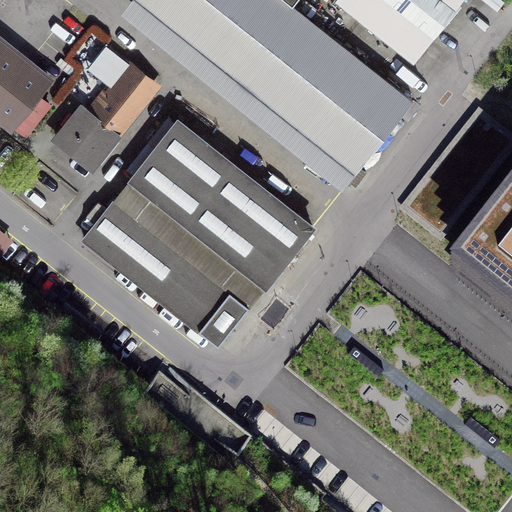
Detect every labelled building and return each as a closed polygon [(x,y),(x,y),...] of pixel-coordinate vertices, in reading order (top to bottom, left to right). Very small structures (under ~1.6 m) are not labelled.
[(140,0),(353,170),(412,96),(296,5),(299,0),(140,0)] [(338,0),(416,59),(461,0),(338,0)] [(51,73),(0,32),(0,120),(8,127),(11,123),(37,90),(51,73)] [(123,54),(107,41),(83,71),(99,84),(123,54)] [(162,84),(129,59),(105,89),(103,88),(89,107),(123,133),(162,84)] [(37,90),(11,123),(26,135),(52,102),(37,90)] [(89,107),(80,100),(51,138),(95,171),(123,133),(89,107)] [(511,135),(483,113),(409,206),(446,236),(511,153),(511,135)] [(312,225),(178,119),(131,178),(265,284),(312,225)] [(511,198),(457,268),(511,312),(511,198)] [(115,199),(84,238),(218,343),(248,305),(115,199)] [(0,252),(13,235),(0,225),(0,252)]
